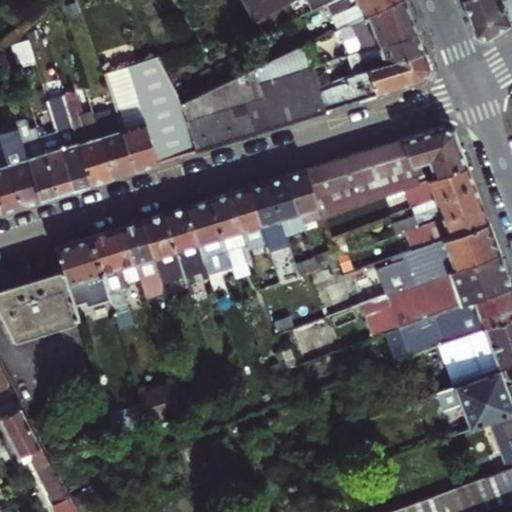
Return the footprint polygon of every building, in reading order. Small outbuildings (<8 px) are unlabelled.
[(239,0),(251,19),(287,0),(239,0)] [(336,0),(324,7),(328,17),(340,11),(346,26),(352,23),(402,0),(336,0)] [(410,17),(403,0),(402,0),(352,23),(361,42),(354,46),(357,53),(416,34),(410,17)] [(478,43),(511,27),(511,0),(463,0),(459,2),(478,43)] [(416,34),(357,53),(353,54),(359,71),(369,68),(371,71),(424,54),(420,44),(416,34)] [(233,138),(257,131),(251,110),(319,88),(323,87),(316,66),(323,63),(312,41),(181,99),(198,149),(233,138)] [(123,126),(136,167),(167,158),(198,149),(181,99),(156,52),(104,68),(118,111),(123,126)] [(369,68),(359,71),(360,75),(323,87),(319,88),(327,110),(360,99),(424,79),(429,68),(424,54),(371,71),(369,68)] [(251,110),(257,131),(327,110),(319,88),(251,110)] [(103,177),(114,174),(101,133),(99,124),(96,118),(81,123),(79,118),(84,116),(77,94),(65,98),(73,124),(91,181),(103,177)] [(104,122),(102,116),(100,111),(95,113),(96,118),(99,124),(104,122)] [(118,111),(102,116),(104,122),(99,124),(101,133),(123,126),(118,111)] [(61,123),(54,125),(73,186),(82,183),(91,181),(73,124),(62,128),(61,123)] [(44,149),(56,191),(65,188),(73,186),(54,125),(38,130),(44,149)] [(316,197),(322,216),(386,193),(406,186),(467,165),(453,130),(443,125),(422,131),(307,168),(316,197)] [(101,133),(114,174),(125,171),(136,167),(123,126),(101,133)] [(28,133),(21,134),(23,141),(30,139),(28,133)] [(9,140),(1,143),(3,149),(11,147),(9,140)] [(49,193),(56,191),(44,149),(27,154),(40,196),(49,193)] [(40,196),(27,154),(6,160),(20,202),(32,199),(40,196)] [(20,202),(6,160),(0,162),(0,199),(3,207),(11,205),(20,202)] [(467,165),(406,186),(407,190),(412,207),(474,185),(470,175),(467,165)] [(316,197),(307,168),(297,170),(287,173),(303,222),(314,218),(316,226),(324,224),(322,216),(316,197)] [(269,179),(286,235),(305,229),(303,222),(287,173),(278,176),(269,179)] [(289,244),(286,235),(269,179),(260,182),(249,185),(266,238),(270,251),(289,244)] [(229,192),(246,244),(266,238),(249,185),(240,188),(229,192)] [(405,230),(480,204),(477,194),(474,185),(412,207),(416,215),(390,224),(394,234),(405,230)] [(406,186),(386,193),(388,197),(407,190),(406,186)] [(250,258),(246,244),(229,192),(221,194),(210,198),(232,265),(250,258)] [(232,265),(210,198),(199,201),(186,205),(205,265),(207,273),(232,265)] [(405,230),(412,249),(487,222),(484,213),(480,204),(405,230)] [(175,209),(165,212),(181,264),(184,274),(186,281),(196,278),(194,269),(205,265),(186,205),(175,209)] [(163,289),(187,281),(186,281),(184,274),(181,264),(165,212),(156,214),(142,219),(161,281),(163,289)] [(163,289),(161,281),(142,219),(134,221),(123,225),(141,283),(145,295),(163,289)] [(358,304),(499,253),(493,237),(487,222),(412,249),(396,255),(398,261),(314,290),(325,316),(358,304)] [(141,283),(123,225),(109,229),(90,235),(113,311),(113,312),(124,309),(118,290),(141,283)] [(56,246),(64,270),(73,301),(95,294),(101,315),(113,311),(90,235),(74,240),(56,246)] [(314,257),(317,266),(336,260),(333,250),(314,256),(314,257)] [(499,253),(358,304),(371,338),(381,334),(511,285),(505,269),(499,253)] [(295,263),(298,274),(317,266),(314,257),(295,263)] [(298,274),(295,263),(276,269),(277,272),(279,280),(298,274)] [(194,269),(196,278),(208,274),(207,273),(205,265),(194,269)] [(28,281),(22,283),(0,289),(0,311),(12,337),(78,317),(73,301),(64,270),(28,281)] [(257,278),(259,287),(279,280),(277,272),(257,278)] [(421,350),(439,344),(511,317),(511,289),(511,285),(381,334),(392,360),(421,350)] [(371,338),(358,304),(325,316),(321,317),(333,351),(371,338)] [(445,359),(454,386),(500,369),(511,364),(511,317),(439,344),(445,359)] [(439,344),(421,350),(427,365),(445,359),(439,344)] [(511,402),(507,387),(500,369),(454,386),(438,392),(453,435),(511,413),(511,402)] [(0,370),(0,391),(9,387),(0,370)] [(171,382),(138,391),(141,403),(146,421),(179,408),(171,382)] [(141,403),(108,413),(114,432),(146,421),(141,403)] [(74,511),(20,407),(0,418),(0,420),(20,456),(31,450),(27,461),(54,511),(74,511)] [(511,416),(490,425),(505,466),(511,463),(511,416)] [(476,511),(511,499),(511,466),(389,511),(476,511)]
